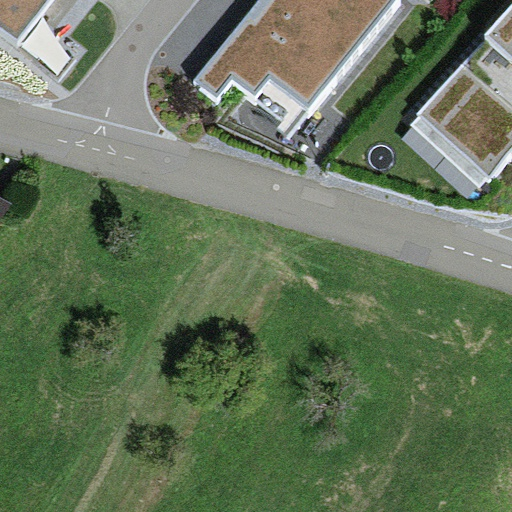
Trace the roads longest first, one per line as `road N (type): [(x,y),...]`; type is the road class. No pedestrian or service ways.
road 1 (residential): [(511,271),(97,147)]
road 2 (residential): [(179,0),(117,78),(97,147)]
